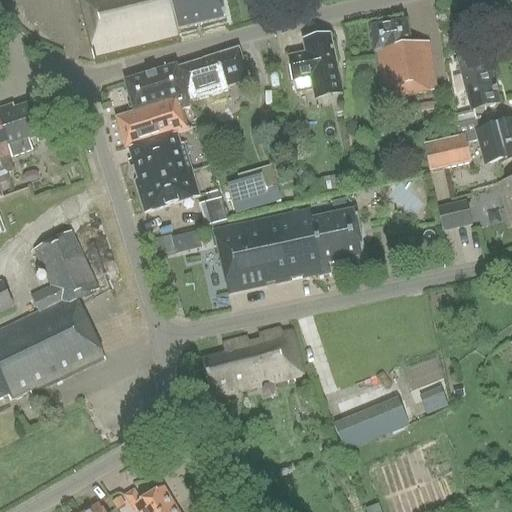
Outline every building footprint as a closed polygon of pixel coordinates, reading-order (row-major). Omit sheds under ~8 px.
[(78,0),(94,61),(179,40),(177,33),(226,21),(220,0),(78,0)] [(407,24),(371,30),(376,56),(384,102),(436,93),(428,45),(411,48),(407,24)] [(306,57),(290,60),(297,95),(333,87),(331,76),(338,75),(330,39),(303,44),(306,57)] [(248,82),(239,53),(179,71),(189,105),(215,97),(214,93),(248,82)] [(472,114),(453,118),(456,127),(477,122),(474,113),(500,106),(485,53),(458,61),(472,114)] [(126,152),(131,151),(174,137),(190,132),(184,111),(189,110),(176,69),(126,85),(135,116),(117,122),(126,152)] [(0,200),(3,199),(0,191),(0,161),(11,157),(12,160),(32,153),(29,142),(50,135),(39,104),(15,112),(13,108),(0,112),(0,200)] [(478,143),(484,168),(493,167),(500,165),(501,168),(511,164),(511,124),(479,134),(477,124),(456,128),(459,141),(424,148),(430,176),(472,167),(467,146),(478,143)] [(174,137),(131,151),(135,163),(131,164),(133,169),(137,170),(140,182),(137,184),(139,189),(189,173),(182,148),(178,149),(174,137)] [(197,198),(189,173),(139,189),(146,214),(197,198)] [(321,184),(319,185),(322,196),(351,190),(348,176),(320,181),(321,184)] [(262,177),(229,186),(236,214),(270,205),(262,177)] [(511,183),(499,187),(510,228),(511,227),(511,183)] [(322,199),(322,196),(319,185),(309,187),(312,201),(322,199)] [(209,205),(201,208),(207,228),(229,221),(222,199),(220,200),(218,194),(207,197),(209,205)] [(466,204),(438,211),(440,219),(443,235),(472,229),(468,212),(466,204)] [(0,205),(0,237),(10,234),(0,205)] [(366,268),(364,259),(365,259),(355,213),(312,222),(310,214),(214,235),(228,297),(323,277),(321,268),(351,262),(353,270),(366,268)] [(0,333),(0,403),(9,399),(11,404),(31,395),(32,398),(105,363),(76,303),(98,293),(71,235),(34,253),(52,290),(31,300),(39,315),(0,333)] [(171,238),(151,243),(154,258),(175,253),(171,238)] [(5,282),(0,284),(0,318),(19,309),(5,282)] [(262,385),(269,383),(272,387),(305,378),(294,334),(282,337),(281,333),(224,348),(226,357),(203,363),(213,401),(261,389),(262,385)] [(463,386),(454,388),(456,399),(465,397),(463,386)] [(394,408),(335,430),(344,452),(380,439),(391,435),(403,430),(394,408)] [(169,511),(175,509),(163,490),(140,504),(134,494),(126,499),(133,511),(169,511)] [(126,506),(120,497),(112,503),(118,511),(126,506)]
